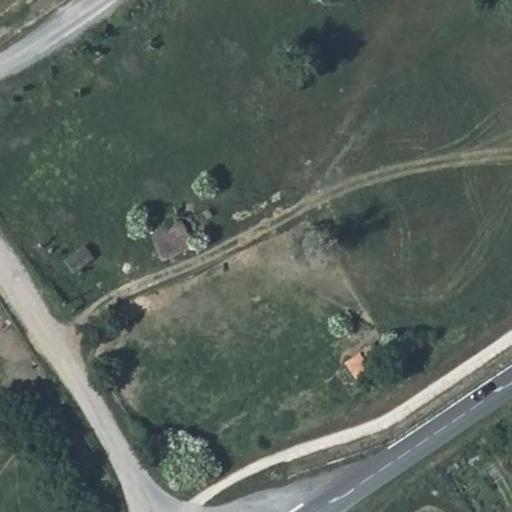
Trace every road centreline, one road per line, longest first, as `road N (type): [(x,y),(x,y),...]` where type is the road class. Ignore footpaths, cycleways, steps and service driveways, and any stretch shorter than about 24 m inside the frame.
road 1 (track): [(0,263),(149,511)]
road 2 (secondary): [(511,382),(323,511)]
